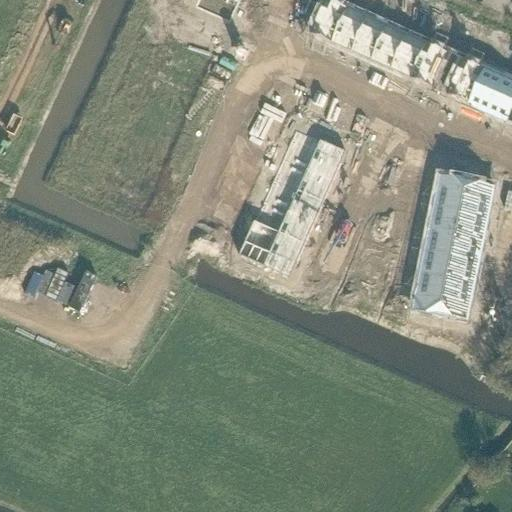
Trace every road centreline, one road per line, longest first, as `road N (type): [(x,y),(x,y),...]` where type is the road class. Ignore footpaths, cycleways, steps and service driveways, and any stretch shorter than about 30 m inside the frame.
road 1 (residential): [(276,60),(511,156)]
road 2 (residential): [(190,236),(276,60)]
